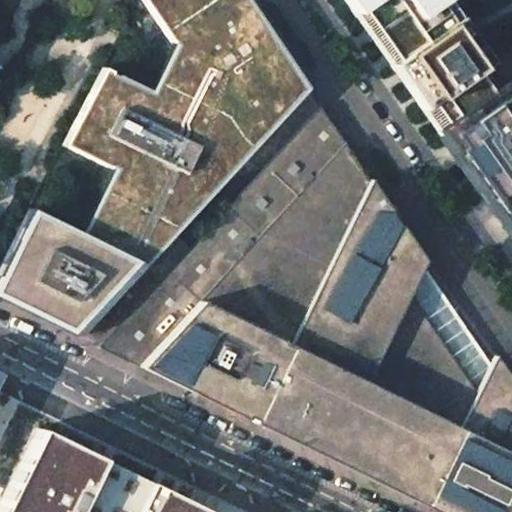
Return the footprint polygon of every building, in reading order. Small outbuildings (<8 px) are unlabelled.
[(0,241),(0,298),(98,343),(186,248),(260,168),(318,106),(243,0),(129,0),(160,44),(139,89),(93,66),(50,146),(99,170),(68,234),(15,208),(0,241)] [(443,0),(358,0),(348,7),(433,127),(498,82),(486,64),(474,45),(464,31),(443,0)] [(511,72),(498,82),(433,127),(496,217),(511,182),(511,72)] [(98,343),(96,345),(137,366),(138,365),(445,511),(511,511),(511,385),(502,371),(472,390),(395,278),(422,260),(318,106),(260,168),(186,248),(98,343)] [(0,507),(0,511),(63,511),(65,510),(70,511),(202,511),(204,509),(39,427),(0,507)]
